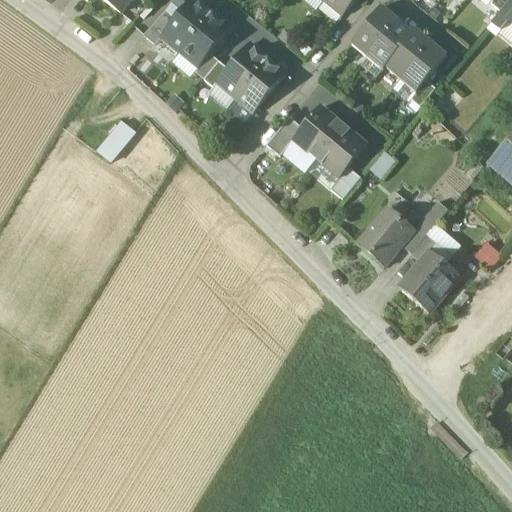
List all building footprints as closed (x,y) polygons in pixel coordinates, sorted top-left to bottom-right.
[(99,0),(121,16),(132,0),(99,0)] [(327,0),(326,2),(345,18),(359,0),(327,0)] [(491,25),(501,33),(508,24),(511,19),(511,0),(500,14),(491,25)] [(496,0),(491,6),(500,14),(511,0),(496,0)] [(177,22),(163,39),(164,39),(182,54),(211,18),(203,11),(204,10),(194,2),(177,22)] [(382,10),(351,47),(367,61),(398,24),(382,10)] [(166,13),(144,39),(156,49),(164,39),(163,39),(177,22),(166,13)] [(211,18),(182,54),(200,69),(210,57),(231,32),(221,24),(220,25),(211,18)] [(398,24),(367,61),(383,74),(386,71),(385,70),(413,36),(398,24)] [(413,36),(385,70),(386,71),(400,83),(431,46),(415,33),(413,36)] [(431,46),(400,83),(416,96),(427,84),(447,59),(431,46)] [(229,72),(219,85),(237,100),(268,63),(249,48),(229,72)] [(220,65),(210,57),(200,69),(195,75),(204,83),(220,65)] [(268,63),(237,100),(255,115),(286,79),(268,63)] [(220,65),(204,83),(213,91),(219,85),(229,72),(220,65)] [(416,96),(411,102),(420,110),(436,91),(427,84),(416,96)] [(320,110),(303,132),(293,143),(294,144),(317,163),(344,130),(320,110)] [(290,122),(267,149),(280,160),(294,144),(293,143),(303,132),(290,122)] [(98,155),(109,164),(133,135),(121,126),(98,155)] [(344,130),(317,163),(340,182),(349,171),(367,149),(344,130)] [(511,139),(487,169),(511,190),(511,139)] [(361,181),(349,171),(340,182),(331,193),(343,203),(361,181)] [(438,205),(414,233),(416,234),(403,250),(412,257),(427,239),(449,214),(438,205)] [(398,227),(386,216),(390,212),(388,211),(357,247),(384,271),(385,270),(383,267),(394,253),(397,256),(403,250),(416,234),(414,233),(402,222),(398,227)] [(427,239),(412,257),(420,265),(430,254),(436,247),(427,239)] [(485,244),(473,259),(490,272),(502,257),(485,244)] [(420,265),(398,291),(429,316),(460,280),(430,254),(420,265)]
